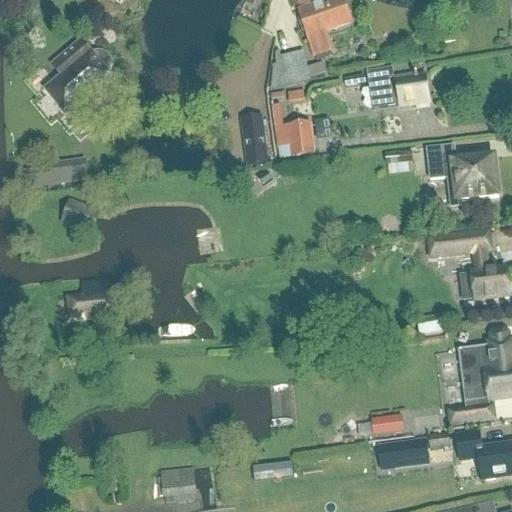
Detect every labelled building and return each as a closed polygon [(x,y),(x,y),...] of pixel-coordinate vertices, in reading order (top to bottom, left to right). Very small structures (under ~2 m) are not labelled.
[(107,0),(109,1),(110,0),(121,9),(127,0),(107,0)] [(298,6),(301,15),(300,15),(315,57),(330,52),(324,34),(350,26),(341,1),(314,10),(312,2),(298,6)] [(106,78),(108,76),(107,76),(109,73),(111,69),(111,65),(111,62),(109,58),(106,56),(102,54),(98,54),(95,55),(91,57),(91,56),(90,56),(80,44),(53,67),(63,80),(57,85),(57,86),(55,88),(54,90),(53,92),(53,93),(53,94),(53,96),(53,97),(54,99),(55,101),(56,103),(57,104),(58,105),(59,106),(61,106),(63,107),(66,107),(68,107),(70,106),(72,105),(73,104),(74,105),(85,95),(91,102),(112,86),(106,78)] [(322,66),(308,71),(303,54),(281,60),(279,53),(275,55),(274,62),(275,67),(271,68),(272,74),(270,94),(311,84),(310,80),(325,75),(322,66)] [(400,108),(429,103),(425,81),(413,83),(412,79),(394,82),(392,72),(367,76),(372,110),(399,106),(400,108)] [(305,93),(299,94),(287,96),(289,108),(306,105),(305,93)] [(270,105),(274,132),(281,131),(278,105),(270,105)] [(267,167),(260,118),(241,121),(248,170),(267,167)] [(314,125),(317,144),(331,141),(329,122),(314,125)] [(289,149),(291,161),(315,158),(311,126),(287,129),(287,132),(275,133),(278,150),(289,149)] [(447,181),(449,205),(498,200),(494,162),(457,166),(455,149),(426,152),(428,169),(430,183),(447,181)] [(413,165),(412,156),(411,153),(385,156),(388,176),(398,175),(411,174),(411,165),(413,165)] [(474,257),(476,277),(459,279),(463,305),(509,299),(506,273),(488,276),(486,255),(491,254),(489,236),(428,244),(430,262),(474,257)] [(83,296),(67,298),(68,320),(115,316),(113,294),(107,294),(106,282),(82,284),(83,296)] [(419,340),(442,337),(439,319),(417,323),(419,340)] [(489,350),(458,354),(466,413),(449,415),(451,428),(493,422),(491,410),(490,410),(489,403),(511,399),(511,355),(511,344),(507,345),(506,336),(503,334),(494,336),(492,338),(493,346),(489,347),(489,350)] [(371,422),(373,439),(403,436),(401,419),(371,422)] [(414,421),(413,436),(439,437),(440,422),(414,421)] [(482,484),(511,479),(511,447),(481,451),(479,436),(457,439),(460,464),(479,461),(482,484)] [(449,438),(428,440),(430,454),(450,451),(449,438)] [(426,445),(392,449),(395,473),(429,468),(426,445)] [(179,484),(159,487),(162,505),(194,501),(192,488),(179,489),(179,484)]
